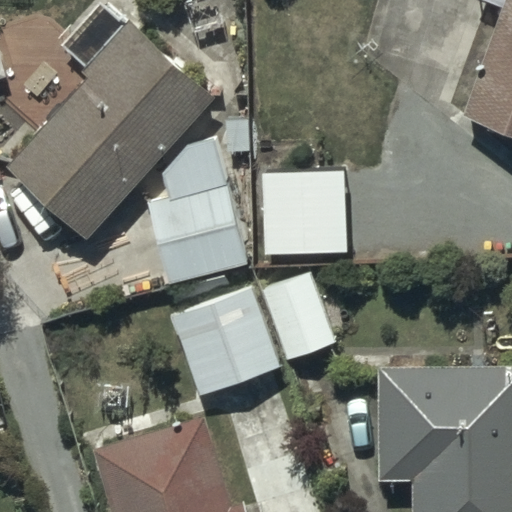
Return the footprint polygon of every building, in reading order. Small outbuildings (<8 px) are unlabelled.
[(511,0),(471,0),(471,2),(504,15),(462,123),(511,142),(511,0)] [(83,249),(209,104),(123,29),(121,32),(101,15),(64,58),(84,75),(80,80),(86,86),(4,181),(83,249)] [(245,270),(214,153),(184,161),(194,198),(145,211),(166,291),(245,270)] [(252,178),(252,223),(260,223),(260,263),(308,263),(308,178),(252,178)] [(308,280),(260,297),(286,364),(333,346),(308,280)] [(251,293),(170,322),(198,401),(279,373),(251,293)] [(511,511),(511,376),(376,377),(376,488),(411,488),(410,511),(511,511)] [(228,511),(202,425),(90,458),(106,511),(241,511),(239,511),(228,511)]
